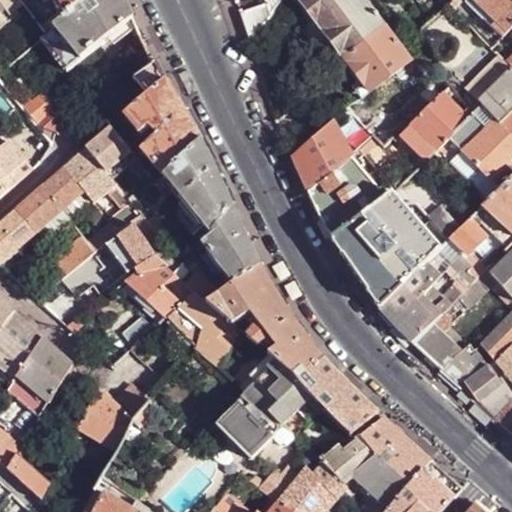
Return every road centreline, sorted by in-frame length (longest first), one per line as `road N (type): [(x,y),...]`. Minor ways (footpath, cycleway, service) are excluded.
road 1 (secondary): [(492,472),(360,349),(287,246),(179,0)]
road 2 (residential): [(0,210),(133,89)]
road 3 (residential): [(103,377),(0,283)]
